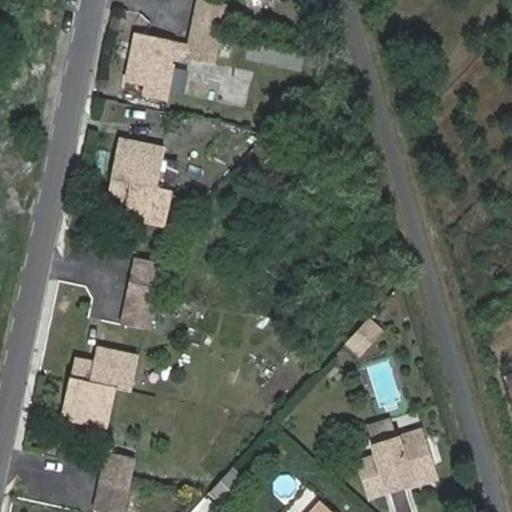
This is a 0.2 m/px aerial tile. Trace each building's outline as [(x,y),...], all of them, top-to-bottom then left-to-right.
[(212,0),(193,0),(184,42),(171,40),(171,38),(133,29),(122,78),(142,83),(140,92),(164,96),(170,61),(166,61),(168,52),(211,61),(222,2),(212,0)] [(247,57),(301,70),(305,52),(252,38),(247,57)] [(119,215),(160,223),(168,188),(152,185),(159,145),(113,135),(106,175),(108,175),(104,196),(121,200),(119,215)] [(128,272),(155,277),(158,260),(132,254),(128,272)] [(151,294),(155,277),(128,272),(125,288),(151,294)] [(145,325),(151,294),(125,288),(118,320),(145,325)] [(369,316),(345,342),(360,356),(384,330),(369,316)] [(102,422),(110,385),(126,388),(133,354),(92,345),(89,358),(71,355),(66,376),(64,376),(56,414),(102,422)] [(398,399),(387,361),(369,366),(381,405),(385,404),(387,409),(396,407),(395,400),(398,399)] [(418,421),(371,435),(374,445),(355,451),(366,487),(381,483),(390,511),(408,506),(399,475),(432,465),(418,421)] [(103,450),(100,464),(127,470),(129,455),(103,450)] [(118,511),(127,470),(100,464),(91,508),(112,511),(118,511)] [(227,507),(247,476),(230,465),(211,496),(227,507)] [(344,511),(320,491),(301,511),(344,511)] [(196,511),(221,511),(223,511),(206,499),(196,511)]
